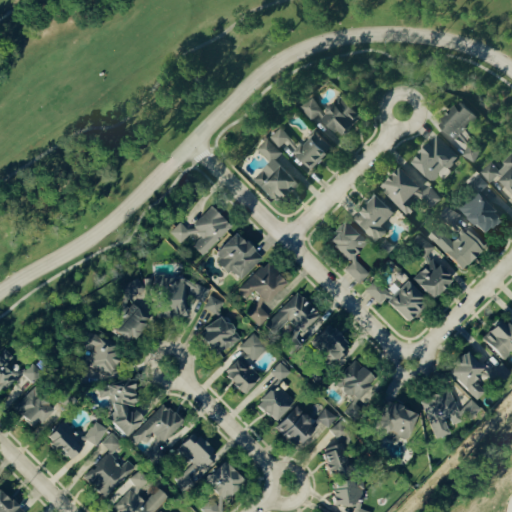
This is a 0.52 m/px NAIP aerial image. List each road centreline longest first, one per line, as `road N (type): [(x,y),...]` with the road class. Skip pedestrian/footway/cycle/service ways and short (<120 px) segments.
road 1 (tertiary): [(0,291),(115,220),(255,81),(313,45),(420,37),(480,53),(511,73)]
road 2 (residential): [(189,149),(397,351),(437,337),(511,259)]
road 3 (residential): [(282,240),(383,141),(400,112)]
road 4 (residential): [(270,487),(271,469),(167,365)]
